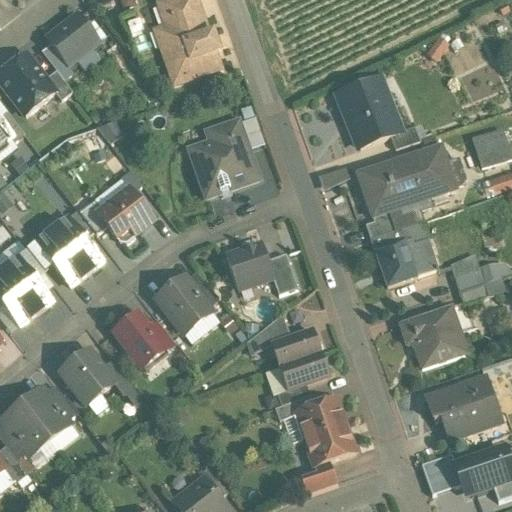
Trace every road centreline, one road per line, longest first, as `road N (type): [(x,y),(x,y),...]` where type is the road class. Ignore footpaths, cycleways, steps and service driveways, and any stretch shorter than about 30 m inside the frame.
road 1 (residential): [(309,202),(183,248),(0,388)]
road 2 (residential): [(407,480),(309,202)]
road 3 (residential): [(309,202),(235,0)]
